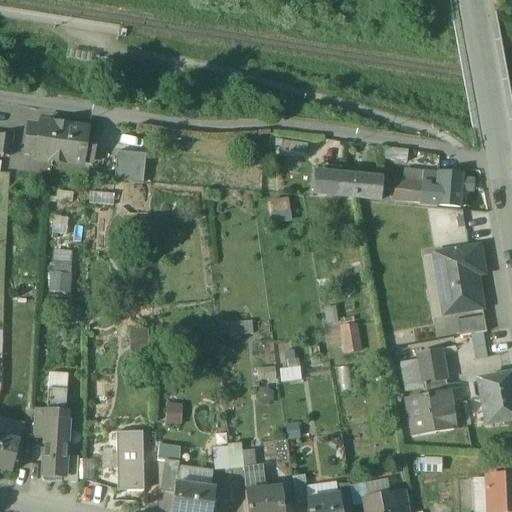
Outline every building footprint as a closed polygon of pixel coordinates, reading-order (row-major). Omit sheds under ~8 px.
[(92,54),(69,50),(68,58),(91,62),(92,54)] [(38,129),(28,128),(28,130),(25,153),(24,152),(24,155),(34,156),(33,160),(45,162),(51,163),(53,145),(65,147),(67,128),(55,127),(55,128),(38,125),(38,126),(39,126),(38,129)] [(85,133),(75,131),(75,129),(67,128),(65,147),(53,145),(51,163),(64,165),(64,164),(80,167),(81,163),(90,164),(90,162),(93,139),(94,139),(94,137),(84,136),(84,133),(85,133)] [(11,139),(0,137),(0,156),(8,158),(11,139)] [(306,146),(281,143),(280,153),(305,157),(306,146)] [(407,152),(380,148),(387,183),(403,184),(407,152)] [(144,157),(116,154),(113,182),(142,185),(144,157)] [(462,176),(436,174),(435,184),(434,206),(434,207),(459,209),(461,191),(468,191),(468,182),(461,182),(462,176)] [(382,182),(337,178),(337,185),(315,183),(314,195),(336,197),(335,198),(380,202),(382,182)] [(403,184),(387,183),(390,203),(419,205),(420,185),(403,184)] [(427,186),(420,185),(419,205),(434,206),(435,184),(427,183),(427,186)] [(268,201),(272,224),(291,220),(286,198),(268,201)] [(478,248),(436,255),(439,273),(435,274),(443,316),(481,310),(475,269),(481,268),(478,248)] [(50,250),(49,292),(71,293),(72,251),(50,250)] [(15,279),(0,279),(0,293),(15,293),(15,279)] [(482,318),(456,322),(459,338),(485,334),(482,318)] [(250,322),(226,324),(227,336),(251,334),(250,322)] [(340,325),(343,354),(360,352),(357,323),(340,325)] [(285,351),(286,369),(279,369),(280,382),(299,381),(297,350),(285,351)] [(438,351),(417,355),(423,389),(425,397),(446,393),(441,363),(438,351)] [(418,362),(400,365),(405,392),(423,389),(418,362)] [(511,380),(511,375),(476,381),(484,426),(511,421),(511,380)] [(65,392),(47,391),(45,412),(50,412),(49,423),(45,423),(43,438),(41,478),(60,479),(63,479),(64,461),(63,461),(64,459),(65,444),(64,444),(66,423),(65,423),(66,414),(66,412),(64,412),(65,392)] [(453,429),(449,407),(446,393),(425,397),(405,401),(412,437),(453,429)] [(165,403),(165,423),(180,423),(181,404),(165,403)] [(45,412),(33,411),(32,437),(43,438),(45,423),(49,423),(50,412),(45,412)] [(145,492),(144,434),(119,434),(120,493),(145,492)] [(17,444),(0,440),(0,471),(10,474),(17,444)] [(239,445),(227,446),(230,470),(241,469),(239,445)] [(178,451),(156,448),(156,463),(163,464),(164,462),(177,464),(178,451)] [(64,459),(63,461),(64,461),(63,479),(60,479),(59,484),(76,485),(77,459),(64,459)] [(177,464),(164,462),(163,464),(160,494),(171,496),(172,486),(174,486),(176,468),(177,464)] [(209,472),(176,468),(174,486),(206,490),(209,472)] [(261,470),(241,472),(243,492),(244,498),(265,495),(264,490),(261,470)] [(473,511),(511,511),(511,477),(473,478),(473,511)] [(174,486),(172,486),(171,496),(169,511),(209,511),(213,491),(206,490),(174,486)] [(348,486),(335,488),(336,496),(338,496),(340,511),(345,511),(352,511),(348,486)] [(265,495),(244,498),(245,511),(281,511),(279,488),(264,490),(265,495)] [(408,511),(405,493),(393,495),(396,511),(408,511)] [(396,511),(393,495),(374,498),(375,503),(362,505),(363,511),(396,511)] [(336,496),(306,501),(307,511),(340,511),(338,496),(336,496)]
